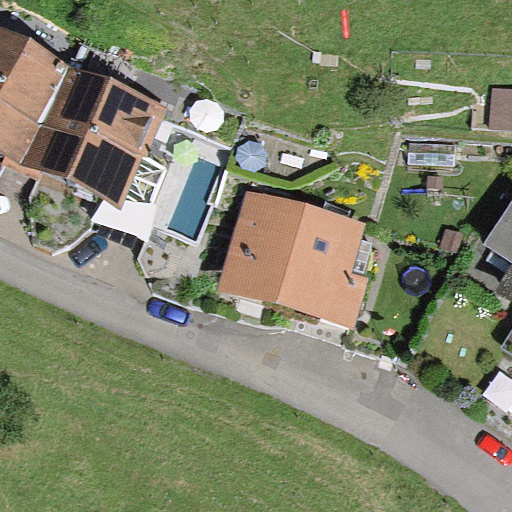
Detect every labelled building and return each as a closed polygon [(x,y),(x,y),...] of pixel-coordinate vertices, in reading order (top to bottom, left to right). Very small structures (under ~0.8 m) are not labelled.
[(0,152),(20,162),(67,62),(0,31),(0,152)] [(67,62),(20,162),(115,207),(163,106),(67,62)] [(511,90),(494,90),(493,128),(511,128),(511,90)] [(347,271),(361,228),(250,192),(218,290),(354,334),(372,279),(347,271)] [(511,205),(484,245),(511,263),(511,266),(497,291),(511,299),(511,333),(504,346),(511,351),(511,205)]
